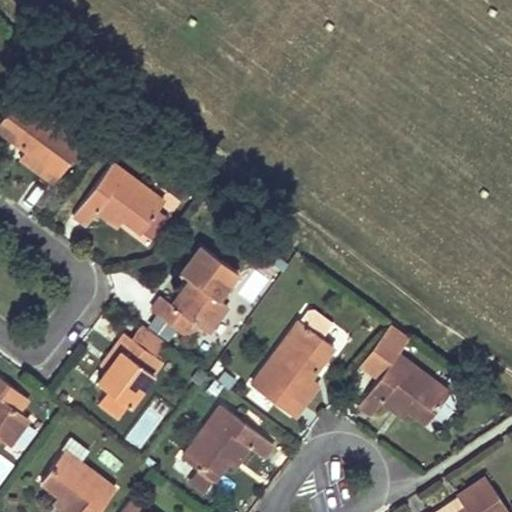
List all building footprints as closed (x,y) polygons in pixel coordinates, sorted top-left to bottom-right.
[(19,91),(0,116),(0,129),(24,147),(18,157),(52,182),(84,138),(19,91)] [(138,232),(140,230),(154,210),(161,201),(109,163),(71,214),(85,224),(95,211),(109,221),(114,214),(138,232)] [(154,210),(140,230),(150,237),(164,218),(154,210)] [(159,296),(149,309),(187,338),(196,324),(205,331),(225,304),(216,298),(235,272),(198,243),(178,270),(189,279),(170,304),(159,296)] [(297,320),(250,384),(293,415),(317,381),(310,376),(333,346),(297,320)] [(377,376),(357,404),(370,413),(380,400),(394,410),(399,403),(424,421),(447,391),(396,352),(407,338),(392,326),(381,341),(377,339),(359,364),(377,376)] [(105,368),(95,381),(109,391),(124,403),(127,405),(160,361),(123,333),(112,346),(118,351),(105,368)] [(112,346),(99,364),(105,368),(118,351),(112,346)] [(0,438),(7,444),(28,417),(18,410),(28,397),(0,376),(0,438)] [(213,381),(207,389),(214,395),(221,386),(213,381)] [(124,403),(109,391),(99,404),(115,416),(124,403)] [(181,456),(198,469),(211,478),(212,480),(232,454),(238,458),(248,446),(262,456),(271,443),(219,405),(181,456)] [(63,450),(40,480),(66,498),(60,505),(69,511),(96,511),(113,489),(80,463),(89,450),(70,436),(61,449),(63,450)] [(211,478),(198,469),(189,481),(202,490),(211,478)] [(431,511),(510,511),(486,475),(456,495),(465,507),(457,511),(431,511)] [(456,495),(431,511),(457,511),(465,507),(456,495)] [(141,511),(126,501),(118,511),(141,511)]
